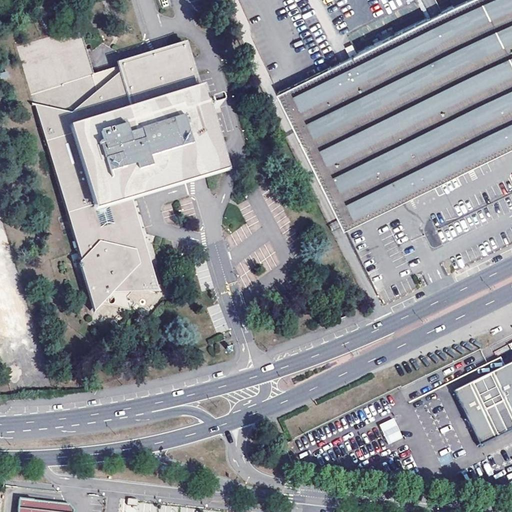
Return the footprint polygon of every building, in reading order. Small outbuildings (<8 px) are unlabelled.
[(511,0),(451,0),(455,7),(282,94),(348,227),(423,191),(511,147),(511,0)] [(20,48),(97,310),(158,292),(130,198),(219,170),(184,50),(94,78),(79,30),(20,48)] [(0,352),(29,357),(0,261),(0,352)] [(511,362),(491,373),(455,390),(480,443),(511,427),(511,362)] [(394,415),(387,419),(396,437),(403,434),(394,415)] [(73,511),(73,510),(71,508),(68,505),(19,499),(17,511),(73,511)]
